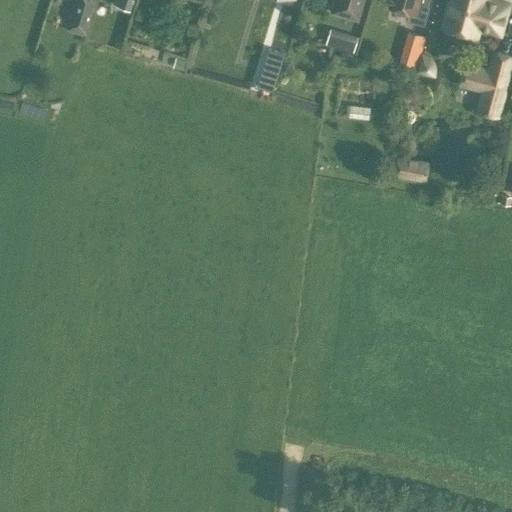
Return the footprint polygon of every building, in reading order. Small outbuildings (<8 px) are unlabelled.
[(74,0),(70,16),(89,21),(94,0),(74,0)] [(334,0),(332,11),(357,18),(362,0),(334,0)] [(425,24),(430,5),(419,2),(419,0),(387,0),(387,2),(409,9),(407,19),(425,24)] [(500,32),(508,3),(498,0),(450,0),(443,24),(476,33),(478,26),(500,32)] [(331,29),(327,41),(355,50),(359,38),(331,29)] [(417,67),(421,52),(403,46),(399,62),(417,67)] [(263,67),(279,72),(285,53),(269,48),(263,67)] [(503,94),(511,59),(511,54),(494,50),(489,69),(466,63),(460,82),(503,94)] [(185,58),(175,55),(172,65),(182,68),(185,58)] [(491,94),(486,111),(497,114),(502,97),(491,94)] [(429,160),(397,155),(394,177),(425,182),(429,160)]
